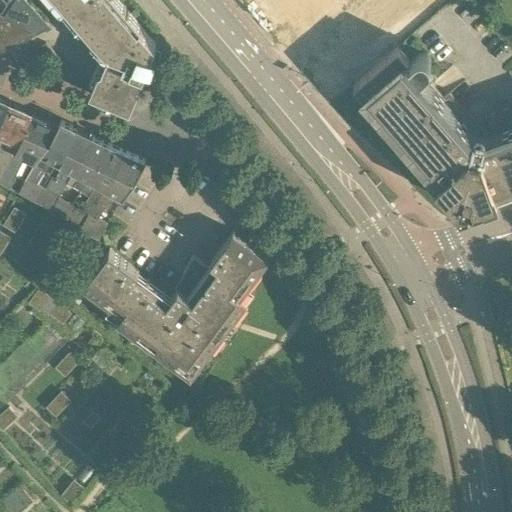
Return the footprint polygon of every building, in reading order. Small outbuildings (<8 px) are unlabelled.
[(51,26),(27,0),(11,0),(3,14),(0,12),(0,52),(13,46),(51,26)] [(101,71),(91,93),(91,94),(130,110),(139,87),(138,87),(143,74),(150,77),(155,71),(158,64),(160,56),(160,52),(154,49),(156,45),(142,28),(142,27),(128,11),(127,11),(125,9),(126,8),(118,0),(64,0),(109,52),(101,71)] [(279,0),(353,83),(398,43),(360,0),(279,0)] [(398,46),(354,85),(459,205),(460,205),(460,203),(469,205),(470,200),(477,202),(496,195),(498,200),(498,201),(499,202),(500,203),(501,204),(503,204),(504,203),(511,200),(511,127),(486,137),(474,134),(421,74),(429,68),(430,66),(431,64),(431,61),(431,59),(430,57),(428,55),(426,53),(424,53),(421,53),(419,53),(417,54),(410,60),(398,46)] [(0,122),(9,103),(0,99),(0,122)] [(0,135),(6,138),(0,149),(0,181),(31,113),(9,103),(0,122),(0,135)] [(511,107),(486,117),(492,133),(511,125),(511,107)] [(24,157),(36,163),(59,125),(31,113),(0,181),(0,182),(10,187),(24,157)] [(26,180),(37,186),(45,171),(52,158),(58,161),(77,128),(61,120),(59,125),(36,163),(26,180)] [(45,190),(58,198),(66,183),(74,170),(72,169),(92,135),(77,128),(58,161),(64,165),(56,178),(53,176),(45,190)] [(109,143),(92,135),(72,169),(74,170),(66,183),(71,186),(71,185),(80,190),(88,178),(109,143)] [(81,211),(88,215),(89,215),(97,201),(105,188),(127,151),(109,143),(88,178),(97,183),(90,195),(89,197),(81,211)] [(89,215),(96,220),(104,206),(113,191),(123,197),(146,160),(127,151),(105,188),(97,201),(89,215)] [(43,189),(37,186),(26,180),(19,193),(36,202),(43,189)] [(58,198),(45,190),(43,189),(36,202),(50,211),(58,198)] [(65,219),(72,206),(58,198),(50,211),(65,219)] [(88,215),(81,211),(72,206),(65,219),(80,228),(88,215)] [(15,231),(21,220),(11,214),(4,224),(15,231)] [(80,228),(80,233),(100,236),(106,225),(96,220),(89,215),(88,215),(80,228)] [(192,289),(183,282),(167,303),(134,278),(139,271),(109,249),(83,284),(111,305),(106,312),(193,376),(256,290),(248,285),(269,258),(233,232),(211,261),(218,266),(198,293),(193,289),(194,288),(193,287),(192,289)] [(42,306),(49,296),(39,289),(30,302),(39,309),(42,306)] [(71,313),(58,303),(51,313),(64,322),(71,313)] [(71,369),(79,360),(70,352),(62,361),(71,369)] [(64,406),(56,398),(47,406),(56,415),(64,406)] [(11,421),(3,412),(0,415),(0,426),(2,429),(11,421)] [(91,426),(99,417),(93,412),(85,421),(91,426)] [(119,441),(126,431),(117,424),(110,434),(119,441)] [(71,503),(79,494),(69,486),(62,496),(71,503)]
